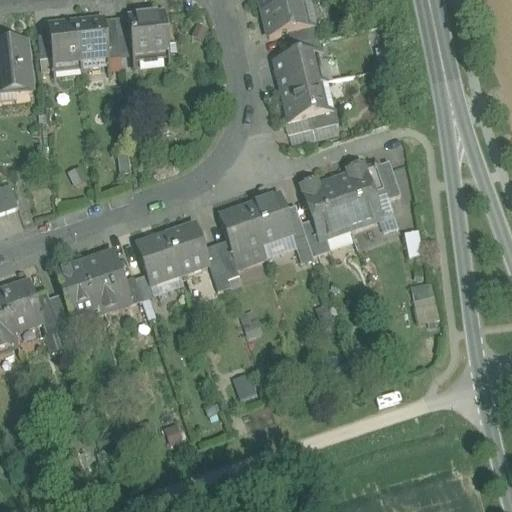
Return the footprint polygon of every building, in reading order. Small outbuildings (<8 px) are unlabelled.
[(258,0),(262,16),(298,7),(309,5),(309,4),(308,0),(258,0)] [(298,7),(262,16),(268,43),(288,38),(304,34),(304,33),(298,7)] [(163,18),(127,22),(131,56),(132,62),(167,58),(163,18)] [(127,23),(116,25),(119,58),(120,58),(131,56),(127,23)] [(104,25),(76,28),(80,69),(81,72),(109,70),(108,64),(104,26),(104,25)] [(116,25),(104,26),(108,64),(120,63),(120,58),(119,58),(116,25)] [(76,28),(48,31),(49,39),(52,72),(80,69),(76,28)] [(316,30),(304,33),(304,34),(288,38),(291,50),(318,44),(319,44),(316,30)] [(49,39),(37,41),(40,65),(39,65),(41,77),(53,75),(52,72),(49,39)] [(318,44),(291,50),(293,62),(309,58),(309,60),(321,58),(318,44)] [(26,49),(0,52),(0,96),(30,93),(26,49)] [(293,62),(274,66),(281,98),(316,89),(309,60),(309,58),(293,62)] [(80,69),(52,72),(53,75),(54,84),(82,81),(81,72),(80,69)] [(316,89),(281,98),(288,129),(308,124),(323,120),(323,118),(333,115),(327,87),(316,89)] [(333,115),(323,118),(323,120),(308,124),(311,136),(338,129),(335,115),(333,115)] [(308,124),(288,129),(294,152),(314,147),(308,124)] [(341,140),(338,129),(311,136),(314,147),(341,140)] [(388,168),(363,176),(371,201),(382,197),(386,207),(400,202),(388,168)] [(363,176),(333,187),(349,235),(379,225),(371,201),(363,176)] [(333,187),(303,197),(312,226),(319,246),(325,244),(349,235),(333,187)] [(10,190),(0,192),(0,218),(17,212),(10,190)] [(278,201),(248,211),(261,249),(262,249),(290,239),(288,234),(289,233),(283,216),(278,201)] [(248,211),(218,221),(226,247),(232,263),(263,252),(262,249),(261,249),(248,211)] [(295,212),(283,216),(289,233),(288,234),(290,239),(292,247),(305,242),(301,230),(295,212)] [(301,230),(305,242),(312,264),(330,258),(325,244),(319,246),(312,226),(301,230)] [(195,229),(165,240),(179,281),(208,271),(209,271),(204,254),(195,229)] [(165,240),(135,250),(145,281),(149,292),(150,291),(179,281),(165,240)] [(232,263),(226,247),(215,251),(224,278),(227,286),(239,282),(232,263)] [(224,278),(215,251),(204,254),(209,271),(208,271),(211,282),(224,278)] [(112,258),(82,268),(97,314),(99,320),(127,310),(129,309),(122,287),(112,258)] [(82,268),(55,277),(63,300),(70,323),(71,322),(97,314),(82,268)] [(224,278),(211,282),(214,290),(227,286),(224,278)] [(145,281),(134,285),(141,306),(153,302),(150,291),(149,292),(145,281)] [(133,283),(122,287),(129,309),(127,310),(128,312),(141,307),(141,306),(134,285),(133,283)] [(29,286),(0,296),(0,301),(13,338),(42,328),(43,328),(34,301),(29,286)] [(58,335),(48,305),(46,298),(34,301),(43,328),(42,328),(46,340),(58,335)] [(48,305),(58,335),(74,330),(71,322),(70,323),(63,300),(48,305)] [(423,323),(438,319),(433,300),(418,303),(423,323)] [(13,338),(0,301),(0,354),(16,349),(13,338)]
